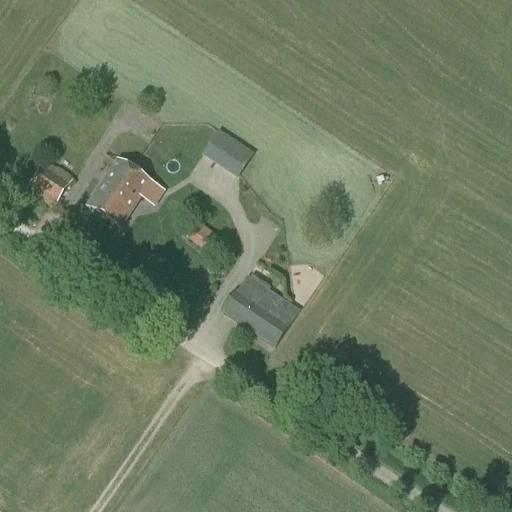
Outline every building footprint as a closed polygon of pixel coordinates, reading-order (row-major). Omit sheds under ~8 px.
[(236,183),(253,157),(218,133),(201,159),(236,183)] [(118,232),(149,185),(116,163),(85,210),(118,232)] [(53,210),(71,183),(44,166),(26,192),(53,210)] [(205,254),(216,240),(196,224),(185,239),(205,254)] [(274,350),(298,315),(245,280),(221,315),(274,350)]
